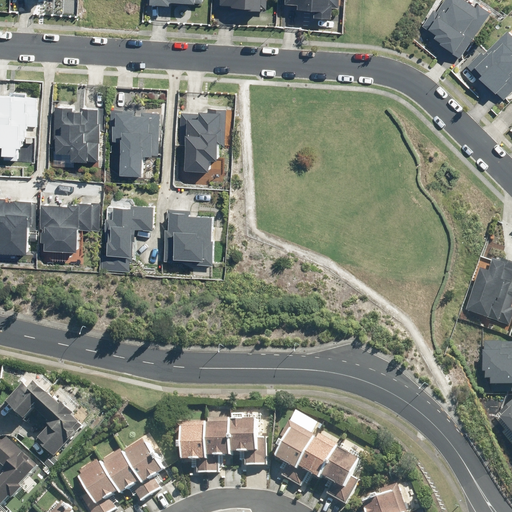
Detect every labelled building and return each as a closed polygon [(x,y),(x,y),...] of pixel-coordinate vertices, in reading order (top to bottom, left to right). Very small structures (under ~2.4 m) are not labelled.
[(260,13),(260,0),(214,0),(214,9),(229,10),(229,7),(231,7),(231,9),(249,10),(248,12),(260,13)] [(280,0),(281,3),(285,3),(285,5),(297,6),(297,11),(314,12),(314,19),(330,20),(331,9),(338,9),(338,0),(280,0)] [(440,45),(461,59),(490,14),(478,6),(476,9),(462,0),(445,0),(437,13),(433,11),(423,27),(437,36),(434,39),(441,43),(440,45)] [(505,97),(511,89),(511,33),(510,32),(490,52),(487,49),(471,64),(485,78),(489,74),(494,78),(490,82),(505,97)] [(36,98),(0,96),(0,148),(2,149),(2,157),(5,157),(4,160),(34,162),(35,148),(35,138),(26,138),(26,126),(37,127),(38,111),(35,111),(36,98)] [(98,124),(99,110),(81,109),(81,114),(73,113),(73,109),(56,108),(55,149),(57,149),(56,154),(72,154),(71,162),(87,163),(87,162),(98,162),(99,144),(100,144),(101,124),(98,124)] [(186,144),(184,172),(208,173),(209,162),(215,162),(216,143),(225,143),(226,125),(227,110),(208,110),(208,114),(198,113),(198,114),(182,113),(181,144),(186,144)] [(134,113),(114,112),(113,142),(120,142),(119,175),(142,177),(143,155),(158,156),(160,114),(140,113),(140,118),(133,117),(134,113)] [(0,253),(26,255),(28,219),(31,219),(32,203),(14,202),(14,203),(6,202),(6,200),(0,199),(0,253)] [(68,208),(42,207),(41,229),(43,230),(43,234),(42,233),(41,243),(43,243),(43,249),(45,249),(45,251),(76,253),(77,230),(100,231),(101,204),(92,203),(91,205),(77,204),(77,207),(68,207),(68,208)] [(131,207),(131,210),(108,209),(108,220),(107,220),(106,241),(108,241),(107,256),(103,256),(102,270),(130,272),(131,258),(136,259),(137,241),(131,240),(131,232),(135,232),(135,230),(152,231),(153,208),(131,207)] [(168,230),(166,230),(165,262),(183,262),(183,261),(192,262),(191,265),(212,266),(213,242),(211,242),(212,219),(191,218),(191,211),(169,210),(168,230)] [(493,262),(488,275),(481,273),(466,312),(489,321),(499,324),(500,322),(510,326),(511,319),(511,308),(507,307),(511,292),(511,267),(500,263),(500,265),(493,262)] [(491,382),(490,389),(511,390),(511,365),(507,365),(507,361),(500,360),(500,355),(483,355),(482,374),(486,375),(485,382),(491,382)] [(4,405),(23,422),(25,420),(32,426),(40,417),(46,423),(44,425),(48,429),(35,444),(52,460),(74,435),(72,433),(78,426),(71,419),(59,407),(58,408),(33,386),(28,391),(22,386),(4,405)] [(511,404),(501,413),(504,417),(500,421),(511,436),(511,404)] [(245,418),(245,413),(233,413),(233,418),(233,417),(209,417),(209,420),(176,421),(177,440),(178,440),(178,442),(179,442),(179,445),(180,445),(180,447),(182,447),(182,459),(199,458),(200,472),(219,471),(218,454),(233,454),(233,451),(246,451),(246,465),(266,465),(267,438),(259,438),(258,417),(245,418)] [(144,418),(97,443),(96,443),(102,455),(121,445),(122,448),(132,443),(130,438),(133,436),(132,434),(148,426),(144,418)] [(318,436),(290,419),(281,435),(286,439),(276,455),(289,463),(283,475),(302,485),(310,471),(322,477),(324,474),(335,481),(328,493),(347,504),(361,480),(353,475),(363,458),(340,445),(341,444),(320,433),(318,436)] [(0,511),(10,511),(11,511),(6,506),(22,490),(26,494),(38,481),(32,475),(38,469),(6,437),(0,442),(0,467),(5,472),(0,477),(0,511)] [(129,446),(109,458),(108,456),(72,477),(73,479),(92,511),(121,511),(128,509),(122,500),(134,493),(140,503),(137,505),(141,511),(150,511),(154,510),(150,503),(168,493),(160,479),(169,474),(149,439),(131,449),(129,446)] [(409,511),(408,511),(398,483),(382,489),(383,494),(365,501),(368,511),(412,511),(409,511)] [(58,511),(77,511),(68,502),(58,511)]
